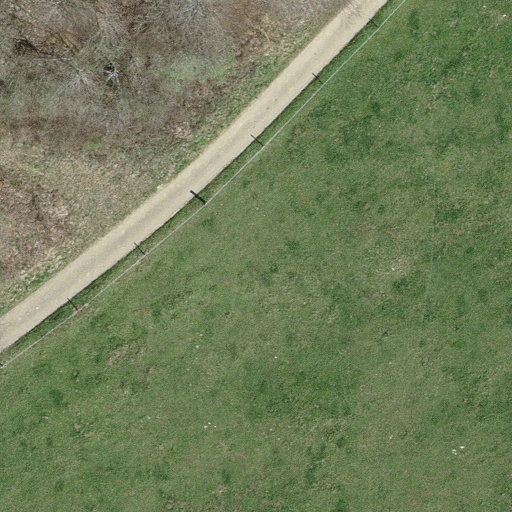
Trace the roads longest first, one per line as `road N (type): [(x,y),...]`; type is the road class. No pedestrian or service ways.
road 1 (track): [(0,334),(124,239),(371,0)]
road 2 (track): [(0,144),(59,172),(124,239)]
